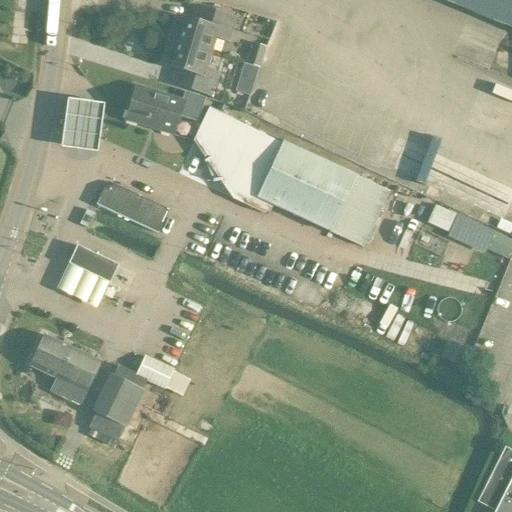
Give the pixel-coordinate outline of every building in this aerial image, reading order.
[(511,0),(443,0),(511,28),(511,0)] [(175,17),(168,41),(208,53),(213,37),(226,41),(233,19),(202,9),(198,24),(175,17)] [(210,97),(217,74),(204,69),(208,53),(168,41),(160,65),(183,72),(178,87),(210,97)] [(251,43),(244,65),(259,69),(265,47),(251,43)] [(182,102),(134,87),(124,120),(172,135),(182,102)] [(192,141),(231,200),(261,214),(269,211),(272,206),(362,248),(388,193),(207,108),(192,141)] [(67,109),(60,156),(94,161),(101,114),(67,109)] [(167,210),(114,185),(102,189),(95,205),(156,234),(167,210)] [(423,223),(447,235),(456,216),(432,204),(423,223)] [(95,218),(86,214),(80,228),(89,232),(95,218)] [(117,266),(76,247),(67,265),(56,290),(96,309),(107,284),(109,285),(117,266)] [(43,336),(28,367),(54,379),(49,391),(78,405),(99,363),(43,336)] [(89,413),(94,415),(87,429),(90,430),(88,435),(112,448),(115,442),(116,443),(122,429),(124,429),(143,391),(141,390),(145,382),(163,391),(173,370),(143,356),(135,373),(118,365),(112,376),(107,374),(89,413)] [(511,511),(511,452),(504,449),(476,503),(493,511),(492,511),(511,511)]
